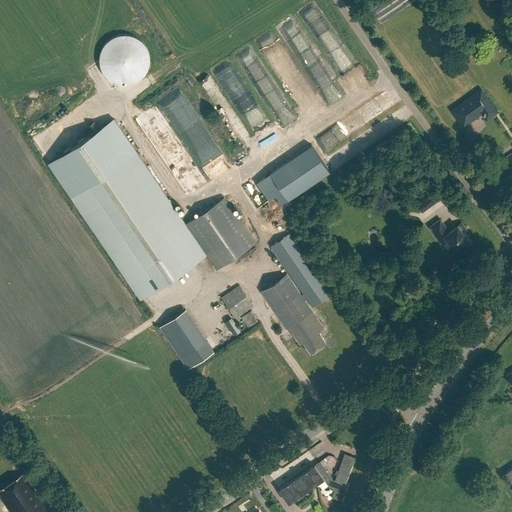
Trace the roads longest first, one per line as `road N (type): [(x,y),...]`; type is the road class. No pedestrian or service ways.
road 1 (unclassified): [(336,0),(511,245)]
road 2 (unclassified): [(196,511),(359,399),(391,399)]
road 3 (track): [(170,309),(37,400),(0,416)]
road 4 (tertiary): [(423,415),(511,305)]
